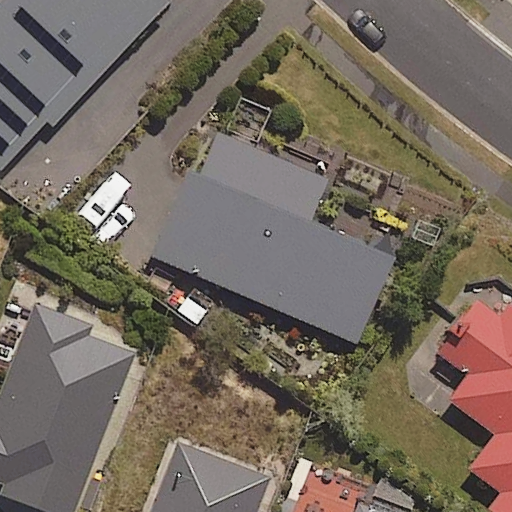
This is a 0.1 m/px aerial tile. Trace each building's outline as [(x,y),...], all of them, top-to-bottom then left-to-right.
[(0,0),(0,159),(41,115),(47,120),(156,0),(0,0)] [(266,105),(234,91),(218,128),(206,123),(150,250),(348,337),(386,251),(301,214),(319,173),(249,142),(266,105)] [(511,511),(511,305),(501,297),(494,308),(464,287),(423,344),(462,372),(445,395),(491,428),(464,464),(496,488),(483,506),(492,511),(511,511)] [(0,492),(49,511),(65,511),(130,344),(82,325),(85,317),(32,296),(26,311),(0,378),(0,492)] [(249,511),(265,475),(173,438),(173,439),(143,511),(249,511)] [(382,511),(351,500),(346,511),(382,511)]
